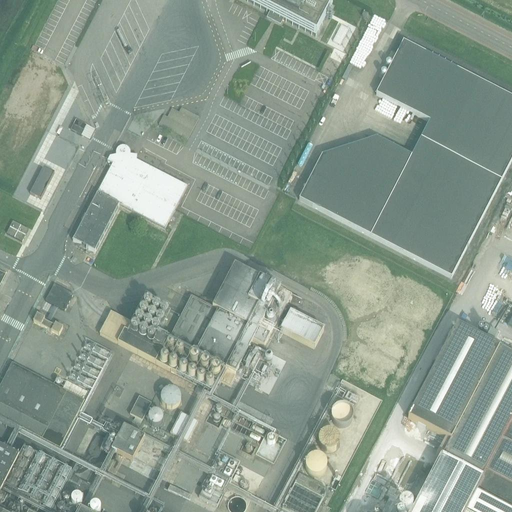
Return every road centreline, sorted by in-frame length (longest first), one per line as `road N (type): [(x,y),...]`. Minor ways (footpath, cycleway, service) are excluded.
road 1 (unclassified): [(265,511),(335,338),(334,314),(313,291),(250,261),(212,263),(138,286),(97,276),(49,245)]
road 2 (unclassified): [(511,249),(488,249),(347,511)]
road 3 (unclassified): [(49,245),(176,0)]
road 4 (unknown): [(97,276),(98,297),(112,316),(302,421)]
road 5 (unknown): [(189,0),(204,41),(193,75),(165,86),(138,73)]
